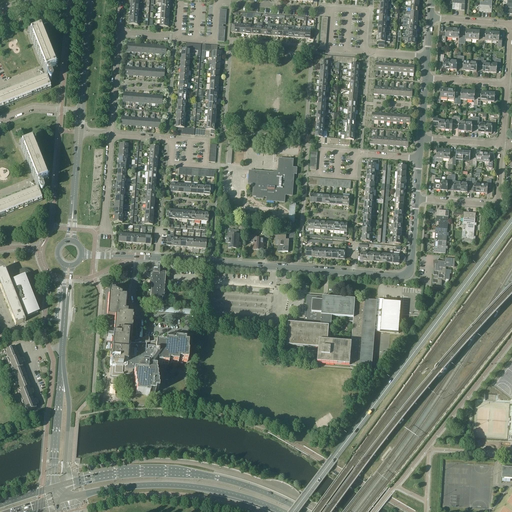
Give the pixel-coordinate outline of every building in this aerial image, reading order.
[(241,25),(235,25),(232,24),(231,32),(235,33),(235,34),(240,34),(241,25)] [(45,70),(55,66),(40,28),(30,32),(45,70)] [(446,38),(452,39),(453,30),(446,29),(445,35),(443,35),(442,43),(445,43),(446,38)] [(460,30),(453,30),(452,39),(459,39),(459,44),(462,45),(463,36),(459,36),(460,30)] [(465,37),(463,36),(462,45),(465,45),(466,40),(472,40),(473,31),(466,31),(465,37)] [(480,32),(473,31),(472,40),(479,41),(479,46),(482,46),(482,38),(479,38),(480,32)] [(485,38),(482,38),(482,46),(483,46),(485,46),(486,41),(492,42),(493,33),(486,32),(485,38)] [(500,33),(493,33),(492,42),(499,42),(499,47),(502,48),(502,40),(499,39),(500,33)] [(443,70),(450,70),(450,61),(446,61),(446,59),(444,58),(444,56),(441,55),(440,63),(443,64),(443,70)] [(457,62),(450,61),(450,70),(457,71),(457,65),(460,65),(461,57),(458,57),(457,62)] [(461,57),(460,65),(463,65),(463,71),(470,72),(470,63),(464,62),(464,57),(463,57),(461,57)] [(477,66),(480,66),(481,59),(477,58),(477,61),(476,61),(474,62),(474,63),(470,63),(470,72),(477,72),(477,66)] [(490,64),(486,64),(486,62),(484,61),(484,59),(481,59),(480,66),(483,67),(483,73),(490,73),(490,64)] [(490,64),(490,73),(496,74),(497,68),(500,68),(501,60),(496,60),(494,63),(494,65),(490,64)] [(46,72),(45,70),(41,72),(39,70),(38,72),(41,73),(43,79),(46,77),(48,77),(49,79),(49,80),(50,80),(51,80),(52,79),(49,71),(46,72)] [(0,107),(50,87),(46,77),(43,79),(0,95),(0,107)] [(447,99),(448,90),(441,89),(441,95),(438,95),(437,103),(440,103),(441,98),(447,99)] [(455,90),(448,90),(447,99),(455,99),(454,104),(457,105),(458,97),(455,96),(455,90)] [(467,100),(468,91),(461,91),(461,97),(458,97),(457,105),(460,105),(461,100),(467,100)] [(474,106),(477,106),(478,98),(475,98),(475,92),(468,91),(467,100),(474,101),(474,106)] [(478,98),(477,106),(480,106),(481,101),(487,102),(488,93),(481,92),(481,98),(478,98)] [(488,93),(487,102),(494,102),(494,107),(497,108),(498,100),(495,99),(495,93),(488,93)] [(445,130),(446,121),(439,121),(439,120),(438,120),(438,117),(434,116),(433,126),(439,127),(438,130),(445,130)] [(453,125),(456,125),(456,117),(452,117),(452,122),(446,121),(445,130),(452,131),(453,125)] [(456,117),(456,125),(459,125),(458,131),(465,132),(466,123),(466,120),(460,120),(460,117),(456,117)] [(473,126),(475,127),(476,118),(473,118),(472,121),(466,120),(466,123),(465,132),(472,132),(473,126)] [(485,133),(486,124),(479,124),(480,119),(476,118),(475,127),(479,127),(478,133),(485,133)] [(492,125),(486,124),(485,133),(492,134),(492,133),(495,133),(495,128),(496,128),(496,120),(492,120),(492,125)] [(37,182),(47,178),(32,140),(22,144),(37,182)] [(443,161),(443,159),(443,150),(437,150),(436,156),(433,155),(433,164),(436,164),(436,162),(443,163),(443,161)] [(448,165),(452,165),(453,157),(450,157),(451,151),(443,150),(443,159),(443,161),(449,162),(448,165)] [(456,160),(463,161),(463,152),(457,151),(456,157),(453,157),(452,165),(456,166),(456,160)] [(469,167),(472,167),(473,158),(470,158),(471,152),(463,152),(463,161),(470,161),(469,167)] [(477,162),(483,162),(483,153),(477,153),(476,159),(473,158),(472,167),(476,167),(477,162)] [(491,154),(483,153),(483,162),(489,163),(489,168),(492,168),(493,160),(490,160),(491,154)] [(254,184),(253,188),(253,197),(256,197),(256,199),(264,199),(264,198),(267,198),(267,202),(285,203),(286,196),(293,196),(294,175),(297,175),(297,168),(293,168),(294,160),(279,159),(278,171),(274,171),(274,173),(249,171),(248,184),(254,184)] [(376,171),(376,165),(379,165),(379,160),(369,160),(369,164),(368,164),(367,170),(376,171)] [(441,179),(436,178),(436,176),(432,176),(431,184),(434,184),(434,190),(440,191),(441,182),(441,179)] [(451,188),(451,185),(452,177),(448,177),(447,181),(446,182),(441,182),(440,191),(447,191),(448,188),(451,188)] [(452,177),(451,185),(451,188),(454,188),(453,192),(460,192),(461,183),(455,183),(456,177),(452,177)] [(465,183),(461,183),(460,192),(467,193),(468,189),(471,189),(471,187),(471,179),(467,178),(465,183)] [(471,187),(474,187),(473,193),(480,194),(481,185),(477,184),(477,181),(475,181),(475,179),(471,179),(471,187)] [(487,185),(481,185),(480,194),(487,194),(488,188),(491,188),(491,180),(488,180),(487,185)] [(37,182),(33,184),(30,182),(29,184),(32,185),(34,191),(38,189),(39,189),(40,191),(41,192),(42,192),(43,192),(43,191),(40,183),(38,184),(37,182)] [(210,187),(204,187),(203,195),(210,195),(210,192),(213,193),(213,187),(210,187)] [(0,215),(42,199),(38,189),(34,191),(0,204),(0,215)] [(278,217),(288,217),(289,205),(279,204),(278,217)] [(175,219),(176,211),(169,210),(169,211),(167,211),(166,217),(169,217),(169,219),(175,219)] [(436,227),(436,229),(447,230),(448,224),(449,224),(450,222),(448,222),(448,217),(445,217),(442,217),(440,217),(437,217),(436,222),(439,222),(439,227),(436,227)] [(475,219),(472,219),(469,219),(466,219),(463,219),(462,231),(474,232),(475,226),(476,226),(477,224),(475,224),(475,219)] [(435,239),(435,241),(447,241),(447,236),(449,236),(449,234),(447,233),(447,230),(436,229),(435,239)] [(239,235),(238,235),(239,231),(228,230),(227,239),(229,239),(229,248),(238,249),(239,235)] [(474,237),(474,232),(462,231),(462,237),(461,243),(473,244),(474,239),(475,240),(475,237),(474,237)] [(249,243),(254,243),(253,250),(263,251),(264,239),(256,238),(257,236),(250,235),(249,243)] [(278,252),(288,253),(289,241),(286,241),(286,236),(278,235),(278,241),(278,245),(277,252),(278,252)] [(446,247),(447,241),(435,241),(435,242),(438,242),(437,247),(434,247),(434,253),(446,253),(446,249),(448,249),(448,247),(446,247)] [(400,264),(400,262),(403,262),(404,255),(400,254),(400,256),(394,255),(393,264),(400,264)] [(433,280),(433,284),(433,287),(440,288),(442,288),(442,285),(442,281),(445,281),(445,280),(449,280),(450,274),(451,274),(451,271),(446,270),(446,267),(455,268),(455,259),(447,258),(446,258),(445,262),(443,262),(441,261),(440,261),(439,261),(438,261),(437,260),(437,261),(438,261),(436,264),(435,264),(434,272),(434,273),(433,276),(434,276),(433,278),(433,280)] [(166,305),(167,299),(165,299),(166,284),(165,284),(166,272),(159,271),(159,268),(160,265),(157,265),(157,268),(157,270),(154,270),(154,268),(151,268),(150,273),(151,273),(150,286),(151,286),(150,300),(152,300),(153,300),(156,301),(156,304),(166,305)] [(0,287),(15,326),(25,322),(24,318),(27,317),(38,313),(27,284),(28,283),(29,283),(29,282),(30,281),(31,280),(31,279),(31,278),(31,277),(31,276),(31,275),(31,274),(30,273),(30,272),(29,272),(28,271),(27,271),(27,270),(26,270),(25,270),(24,270),(23,270),(22,270),(21,270),(20,271),(19,271),(19,272),(18,273),(17,274),(17,275),(17,276),(16,277),(16,278),(17,278),(17,279),(17,280),(13,282),(10,283),(4,269),(0,270),(0,287)] [(108,318),(106,341),(112,341),(111,360),(113,361),(112,364),(114,364),(114,366),(112,366),(111,377),(122,377),(122,376),(123,376),(123,377),(125,377),(125,381),(125,375),(132,375),(133,368),(136,369),(137,370),(137,372),(136,372),(135,379),(135,380),(137,380),(136,387),(137,387),(137,394),(146,395),(146,393),(149,393),(155,394),(155,391),(157,391),(157,383),(156,383),(156,376),(155,376),(155,369),(153,368),(153,367),(157,362),(158,362),(158,364),(168,365),(168,363),(178,364),(178,361),(187,362),(188,352),(187,352),(188,344),(185,344),(185,341),(185,342),(175,341),(175,344),(165,343),(165,345),(156,345),(156,346),(148,345),(148,349),(146,349),(147,343),(145,343),(143,343),(143,342),(139,342),(139,343),(138,343),(138,344),(137,344),(135,343),(133,343),(131,343),(129,343),(130,338),(131,317),(131,316),(127,315),(127,312),(125,312),(125,309),(126,300),(126,298),(125,298),(124,298),(124,297),(125,296),(126,295),(125,294),(124,294),(114,286),(114,287),(113,288),(112,289),(112,290),(111,290),(107,318),(108,318)] [(307,304),(305,325),(303,325),(299,324),(289,324),(287,346),(319,348),(319,350),(319,352),(318,363),(320,364),(328,364),(350,366),(352,366),(357,366),(360,367),(372,367),(372,364),(375,332),(377,332),(399,333),(401,303),(365,300),(365,302),(358,302),(355,302),(355,300),(347,299),(333,298),(327,298),(324,297),(307,296),(307,304)] [(180,313),(182,313),(182,314),(194,315),(194,310),(156,307),(156,312),(163,313),(163,311),(165,311),(165,313),(180,314),(180,313)] [(7,355),(17,352),(14,346),(4,351),(5,353),(6,353),(7,355)] [(19,357),(17,352),(7,355),(8,358),(7,359),(8,361),(19,357)] [(10,363),(11,364),(12,368),(11,368),(12,371),(23,367),(21,364),(24,362),(23,359),(21,359),(20,359),(19,357),(8,361),(8,362),(9,363),(10,363)] [(23,367),(12,371),(13,373),(14,373),(15,375),(25,372),(23,367)] [(27,377),(25,372),(15,375),(16,378),(15,378),(15,379),(16,381),(27,377)] [(18,383),(19,385),(29,382),(27,377),(16,381),(17,383),(18,383)] [(18,389),(19,391),(27,388),(31,387),(29,382),(19,385),(20,388),(18,389)] [(22,402),(32,398),(31,395),(33,395),(32,393),(34,393),(32,389),(28,391),(27,388),(19,391),(23,401),(22,402)] [(33,401),(32,398),(22,402),(22,403),(23,402),(27,412),(35,409),(34,406),(38,404),(37,400),(35,401),(35,399),(34,399),(35,400),(33,401)]
